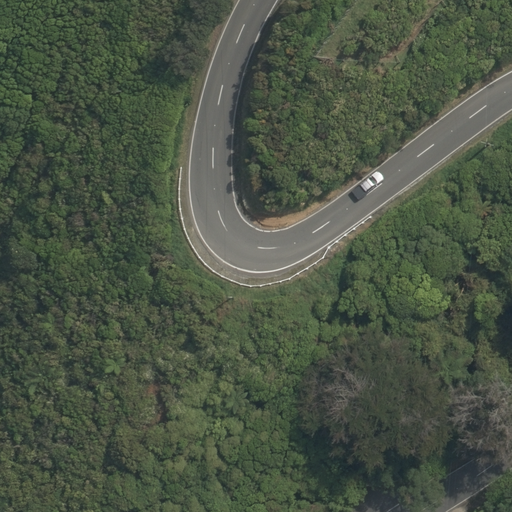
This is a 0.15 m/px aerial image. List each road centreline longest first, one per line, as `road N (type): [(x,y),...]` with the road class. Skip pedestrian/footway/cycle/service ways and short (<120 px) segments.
road 1 (unclassified): [(511,91),(290,247),(272,253),(233,245),(219,227),(209,154),(235,45),(258,0)]
road 2 (unclassified): [(405,511),(511,445)]
